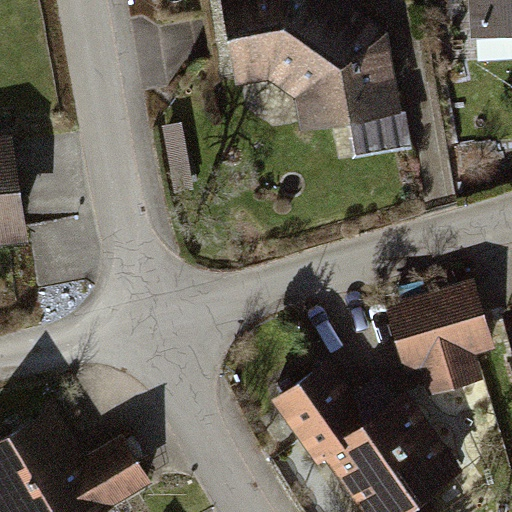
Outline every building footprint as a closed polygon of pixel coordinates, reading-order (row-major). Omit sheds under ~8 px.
[(351,0),(230,0),(241,83),(276,78),(307,102),(311,132),(407,118),(394,30),(351,0)] [(443,0),(444,24),(476,23),(474,0),(443,0)] [(511,0),(478,0),(480,34),(511,32),(511,0)] [(0,250),(41,245),(25,129),(0,132),(0,250)] [(486,280),(394,306),(414,376),(429,371),(437,401),(489,387),(482,362),(507,355),(486,280)] [(335,366),(281,407),(360,511),(491,511),(497,508),(416,402),(382,428),(335,366)] [(64,408),(0,445),(0,507),(2,511),(115,511),(158,487),(131,442),(96,462),(64,408)]
